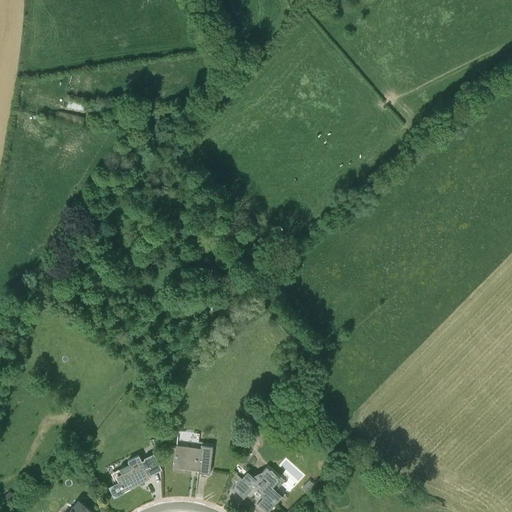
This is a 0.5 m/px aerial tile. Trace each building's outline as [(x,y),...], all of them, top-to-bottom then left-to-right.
[(222,294),(213,297),(217,309),(233,303),(231,297),(224,300),(222,294)] [(198,473),(209,474),(213,446),(201,444),(201,448),(176,445),(174,468),(174,467),(180,468),(188,468),(187,470),(188,470),(188,467),(197,469),(198,469),(198,473)] [(144,459),(148,468),(158,464),(153,454),(144,459)] [(128,461),(129,464),(119,469),(121,474),(116,476),(118,482),(113,484),(112,485),(111,485),(110,486),(110,487),(109,488),(109,489),(109,490),(109,491),(109,492),(110,493),(111,494),(111,495),(112,495),(113,496),(114,496),(115,496),(116,496),(117,496),(118,496),(124,493),(124,492),(139,484),(138,482),(143,480),(145,483),(144,481),(149,479),(150,479),(139,455),(128,461)] [(254,475),(252,476),(247,472),(242,478),(240,476),(233,488),(232,489),(244,499),(244,498),(243,498),(252,488),(255,491),(255,492),(255,493),(254,493),(255,494),(255,495),(256,495),(256,496),(257,496),(258,496),(258,495),(259,495),(264,499),(259,505),(257,504),(265,511),(268,511),(282,497),(272,488),(280,480),(276,476),(276,474),(271,469),(269,470),(267,467),(262,472),(261,472),(259,473),(257,473),(255,474),(254,475)] [(302,488),(307,493),(315,484),(310,479),(302,488)] [(90,511),(79,501),(69,511),(90,511)]
